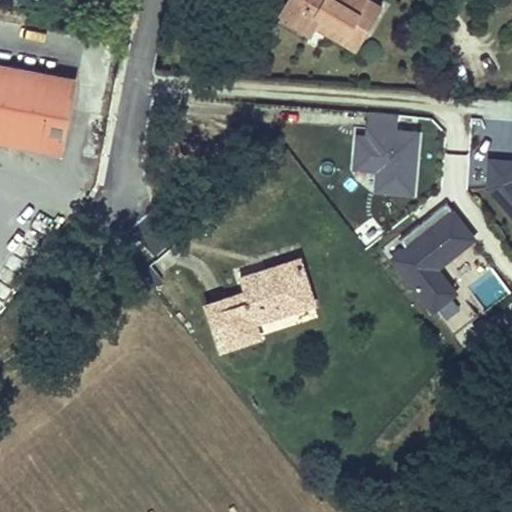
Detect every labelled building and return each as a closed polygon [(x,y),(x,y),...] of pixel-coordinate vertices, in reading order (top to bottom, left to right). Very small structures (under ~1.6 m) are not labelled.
[(368,0),(286,0),(282,7),(284,7),(297,15),(293,23),(292,23),(310,34),(315,25),(321,18),(326,20),(361,40),(381,7),(368,0)] [(282,7),(278,16),(292,23),(293,23),(297,15),(284,7),(282,7)] [(321,18),(315,25),(321,28),(357,48),(361,40),(326,20),(321,18)] [(0,64),(0,139),(59,151),(73,78),(0,64)] [(374,168),(373,189),(415,192),(420,125),(398,123),(398,113),(366,110),(365,129),(354,128),(352,166),(374,168)] [(90,118),(83,155),(95,157),(102,120),(90,118)] [(493,171),(482,182),(511,214),(511,160),(500,148),(485,162),(493,171)] [(451,213),(392,258),(431,308),(453,291),(434,267),(471,239),(451,213)] [(462,280),(480,267),(470,253),(451,266),(462,280)] [(246,295),(207,308),(220,346),(257,333),(253,320),(310,300),(299,261),(242,280),(246,295)] [(484,310),(511,290),(492,264),(465,284),(484,310)]
